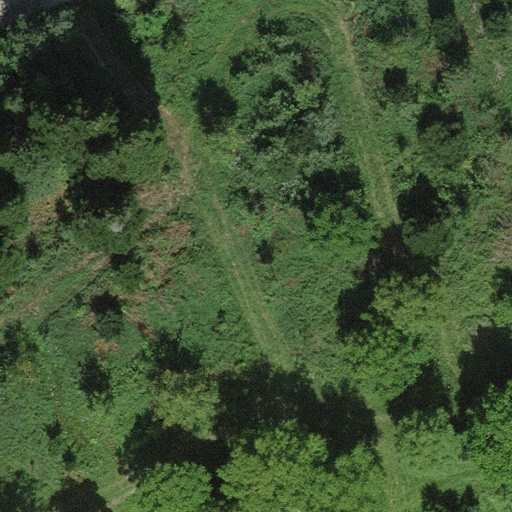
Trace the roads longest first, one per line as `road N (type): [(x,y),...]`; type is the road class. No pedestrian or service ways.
road 1 (track): [(100,511),(228,449),(302,431),(366,430),(371,476),(361,511)]
road 2 (track): [(69,0),(177,139)]
